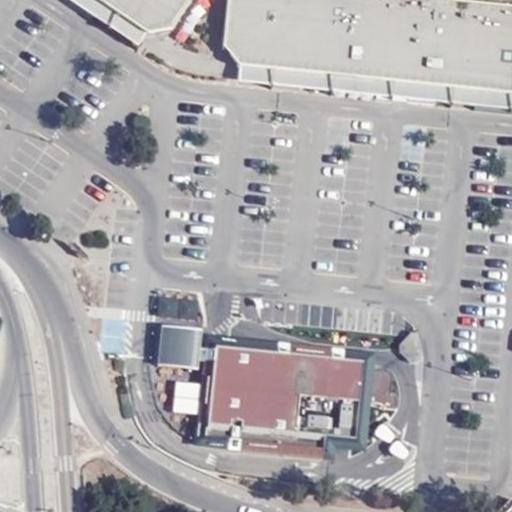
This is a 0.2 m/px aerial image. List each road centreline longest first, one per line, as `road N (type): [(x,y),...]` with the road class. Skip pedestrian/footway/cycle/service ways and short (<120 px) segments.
road 1 (unknown): [(143,263),(140,382),(150,418),(171,441),(248,468),(357,481),(430,465)]
road 2 (unclassified): [(247,511),(165,478),(113,443),(94,417),(55,318)]
road 3 (unclassified): [(68,511),(55,318)]
road 4 (unclassified): [(22,361),(34,511)]
